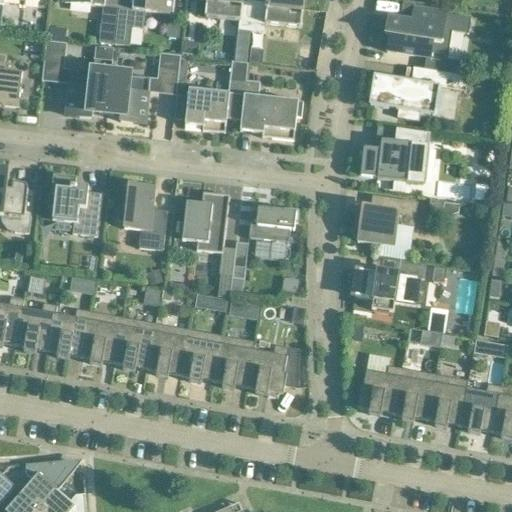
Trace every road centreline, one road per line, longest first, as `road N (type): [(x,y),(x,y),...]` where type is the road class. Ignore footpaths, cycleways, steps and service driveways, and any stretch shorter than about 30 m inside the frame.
road 1 (residential): [(334,185),(0,135)]
road 2 (residential): [(331,464),(0,403)]
road 3 (residential): [(331,464),(334,185)]
road 4 (residential): [(334,185),(361,0)]
road 5 (residential): [(511,495),(331,464)]
